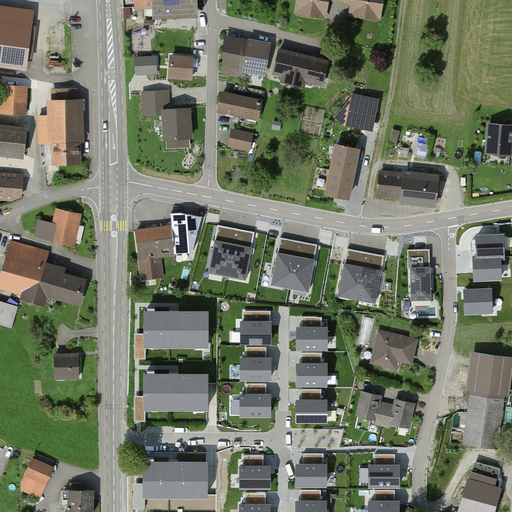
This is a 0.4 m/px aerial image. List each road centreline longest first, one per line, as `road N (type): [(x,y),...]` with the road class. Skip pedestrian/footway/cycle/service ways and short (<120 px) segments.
road 1 (residential): [(447,219),(448,339),(420,462),(423,511)]
road 2 (secondary): [(114,437),(114,184)]
road 3 (tertiary): [(447,219),(363,226),(206,196)]
road 4 (track): [(406,0),(363,226)]
road 5 (secondary): [(114,184),(108,0)]
road 6 (residential): [(206,196),(213,20)]
road 7 (residential): [(114,437),(283,439)]
